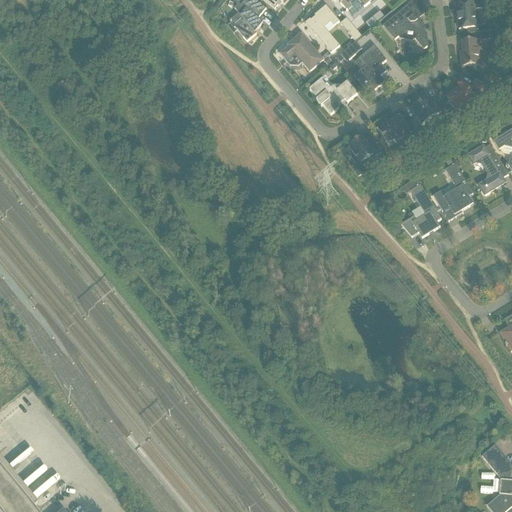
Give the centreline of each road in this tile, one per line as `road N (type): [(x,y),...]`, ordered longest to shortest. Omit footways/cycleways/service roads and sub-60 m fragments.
road 1 (track): [(0,142),(305,511)]
road 2 (residential): [(443,65),(329,134),(263,54),(307,0)]
road 3 (residential): [(511,294),(475,311),(434,254),(511,204)]
